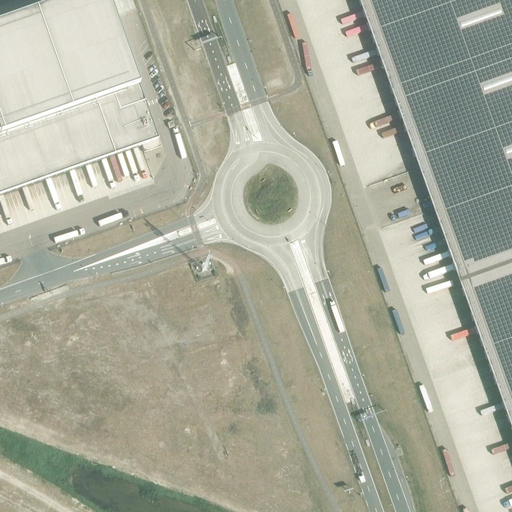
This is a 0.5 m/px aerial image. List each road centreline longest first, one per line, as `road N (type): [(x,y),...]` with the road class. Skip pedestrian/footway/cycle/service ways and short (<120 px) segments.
road 1 (tertiary): [(401,511),(321,284)]
road 2 (tertiary): [(305,314),(376,511)]
road 3 (tertiary): [(321,284),(324,180),(259,104)]
road 4 (unclassified): [(0,296),(157,240)]
